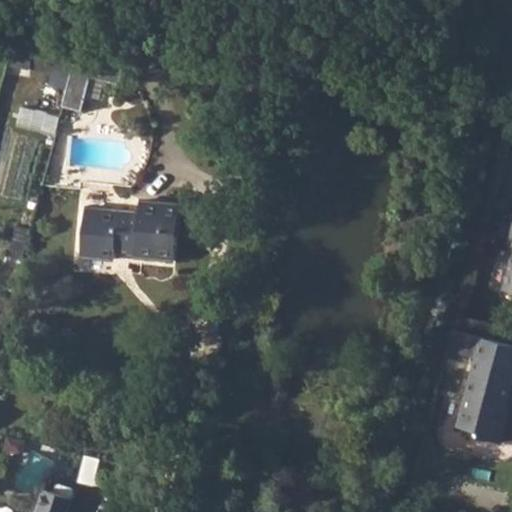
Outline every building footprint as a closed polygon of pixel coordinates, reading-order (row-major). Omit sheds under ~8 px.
[(16,30),(9,60),(71,69),(79,39),(16,30)] [(71,69),(61,107),(80,112),(84,98),(89,78),(102,81),(117,84),(127,50),(101,43),(79,39),(71,69)] [(89,78),(84,98),(98,101),(102,81),(89,78)] [(59,130),(62,113),(24,106),(21,124),(59,130)] [(115,248),(128,249),(135,249),(134,253),(134,255),(174,257),(179,203),(138,200),(137,211),(84,206),(79,255),(114,258),(115,248)] [(511,247),(511,252),(503,288),(511,289),(511,226),(507,247),(511,247)] [(0,340),(11,300),(0,297),(0,340)] [(452,328),(446,346),(465,351),(470,332),(452,328)] [(478,335),(470,332),(465,351),(473,353),(478,335)] [(499,414),(501,404),(511,366),(511,364),(473,353),(455,422),(471,427),(474,433),(497,439),(503,416),(500,417),(499,414)] [(8,434),(4,448),(23,453),(27,439),(8,434)] [(0,511),(73,511),(78,497),(50,489),(43,511),(19,511),(19,509),(14,506),(9,508),(0,505),(0,511)]
